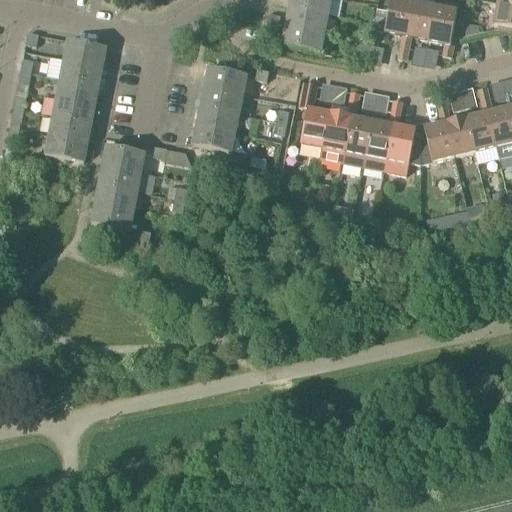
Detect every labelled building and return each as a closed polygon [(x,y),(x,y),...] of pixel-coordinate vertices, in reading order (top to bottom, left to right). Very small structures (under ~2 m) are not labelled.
[(328,0),(290,0),(288,12),(327,19),(331,0),(328,0)] [(416,0),(415,7),(413,6),(406,41),(402,41),(400,52),(408,54),(410,42),(427,46),(434,11),(435,11),(437,1),(431,0),(416,0)] [(511,0),(498,0),(497,8),(511,10),(511,0)] [(406,41),(413,6),(391,2),(388,19),(377,17),(374,35),(384,37),(402,41),(406,41)] [(511,10),(497,8),(493,30),(511,33),(511,10)] [(434,11),(427,46),(444,49),(442,61),(450,62),(453,51),(449,50),(456,15),(435,11),(434,11)] [(288,12),(284,31),(323,38),(327,19),(288,12)] [(268,19),(266,27),(278,30),(279,21),(268,19)] [(278,30),(266,27),(265,34),(276,36),(278,30)] [(284,31),(281,50),(320,58),(323,38),(284,31)] [(35,52),(38,40),(27,38),(25,50),(35,52)] [(67,45),(63,65),(102,73),(106,53),(67,45)] [(359,47),(355,66),(367,69),(371,49),(359,47)] [(408,54),(400,52),(397,63),(402,64),(406,65),(408,54)] [(22,65),(20,76),(30,78),(32,67),(22,65)] [(63,65),(59,84),(98,92),(102,73),(63,65)] [(207,73),(203,93),(242,101),(246,81),(207,73)] [(266,87),(268,77),(256,75),(254,85),(266,87)] [(30,78),(20,76),(17,88),(28,90),(30,78)] [(59,84),(55,103),(94,111),(98,92),(59,84)] [(307,113),(312,114),(316,90),(303,88),(298,112),(307,113)] [(203,93),(199,111),(238,119),(242,101),(203,93)] [(478,95),(480,106),(489,104),(486,93),(482,94),(478,95)] [(351,97),(348,109),(357,110),(359,99),(355,98),(351,97)] [(15,102),(12,114),(23,116),(25,104),(15,102)] [(55,103),(52,122),(91,129),(94,111),(55,103)] [(438,116),(447,114),(444,103),(440,104),(436,105),(438,116)] [(489,104),(480,106),(483,118),(487,117),(496,152),(497,151),(499,163),(511,159),(511,127),(508,112),(492,116),(489,104)] [(393,106),(391,117),(399,119),(401,107),(397,106),(393,106)] [(350,121),(355,122),(357,110),(348,109),(346,120),(329,117),(322,152),(320,165),(341,169),(350,121)] [(199,111),(196,130),(235,138),(238,119),(199,111)] [(307,113),(300,148),(322,152),(329,117),(312,114),(307,113)] [(23,116),(12,114),(10,126),(20,128),(23,116)] [(419,150),(420,170),(432,167),(453,162),(445,127),(449,126),(447,114),(438,116),(441,128),(423,132),(427,148),(419,150)] [(278,115),(275,127),(286,129),(288,117),(278,115)] [(399,119),(391,117),(389,129),(393,129),(383,177),(405,182),(408,167),(420,170),(419,150),(412,149),(415,134),(397,130),(399,119)] [(466,122),(474,157),(496,152),(487,117),(483,118),(466,122)] [(372,125),(355,122),(350,121),(341,169),(362,173),(372,125)] [(52,122),(48,141),(87,148),(91,129),(52,122)] [(453,162),(474,157),(466,122),(449,126),(445,127),(453,162)] [(389,129),(372,125),(362,173),(383,177),(393,129),(389,129)] [(286,129),(275,127),(273,139),(283,141),(286,129)] [(235,138),(196,130),(191,150),(230,158),(235,138)] [(15,155),(17,143),(7,141),(5,153),(15,155)] [(87,148),(48,141),(44,160),(83,168),(87,148)] [(105,151),(101,171),(140,178),(144,158),(105,151)] [(163,164),(165,154),(153,152),(151,162),(163,164)] [(249,170),(251,160),(239,157),(237,167),(249,170)] [(101,171),(98,189),(137,197),(140,178),(101,171)] [(98,189),(94,208),(133,216),(137,197),(98,189)] [(176,192),(173,204),(184,206),(186,194),(176,192)] [(491,198),(495,213),(508,210),(504,195),(491,198)] [(184,206),(173,204),(171,216),(182,218),(184,206)] [(133,216),(94,208),(90,228),(129,236),(133,216)] [(333,210),(332,214),(328,229),(349,233),(351,221),(353,214),(333,210)] [(307,226),(309,214),(296,211),(294,223),(307,226)] [(428,236),(446,233),(443,220),(425,224),(428,236)] [(365,224),(351,221),(349,233),(362,236),(365,224)] [(147,247),(149,237),(138,235),(136,245),(147,247)]
